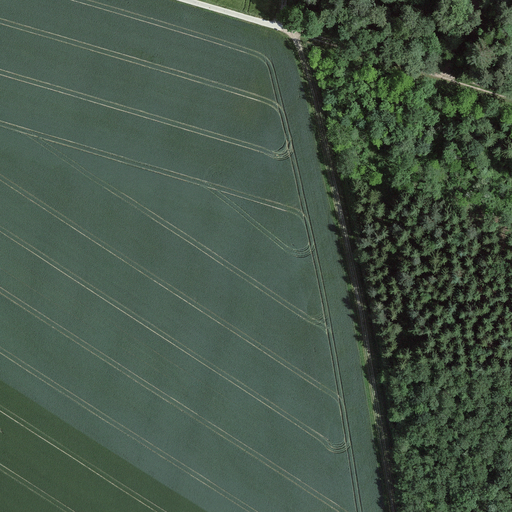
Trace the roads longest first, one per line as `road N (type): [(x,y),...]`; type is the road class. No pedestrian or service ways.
road 1 (track): [(395,511),(365,328),(310,81),(295,32),(275,25)]
road 2 (track): [(295,32),(511,95)]
